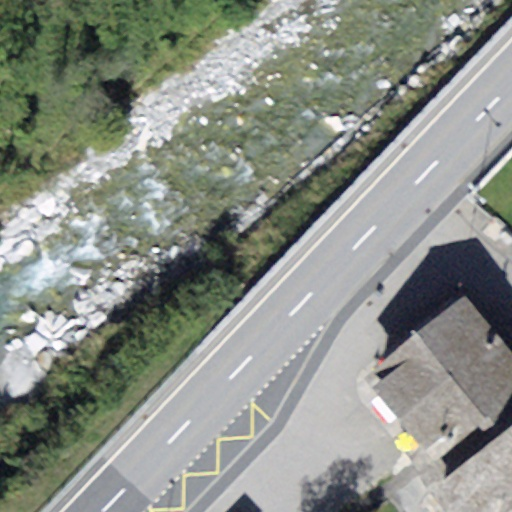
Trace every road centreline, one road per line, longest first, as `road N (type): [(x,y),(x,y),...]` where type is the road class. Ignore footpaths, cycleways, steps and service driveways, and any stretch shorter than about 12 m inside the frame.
road 1 (primary): [(104,511),(396,200)]
road 2 (primary): [(396,200),(511,82)]
road 3 (residential): [(511,307),(396,200)]
